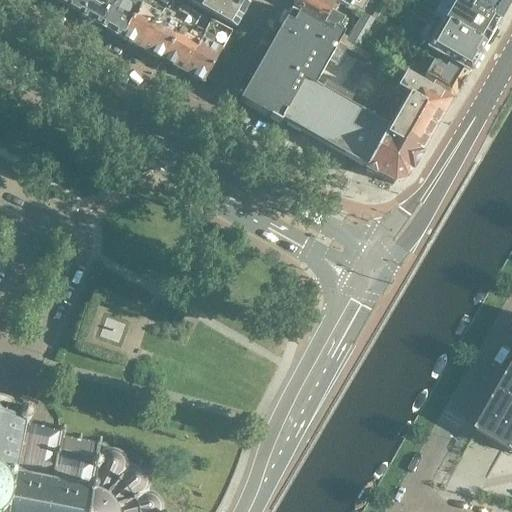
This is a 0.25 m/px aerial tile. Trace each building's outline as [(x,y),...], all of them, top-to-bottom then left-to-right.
[(61,0),(59,4),(79,16),(88,0),(61,0)] [(88,0),(79,16),(99,28),(115,0),(88,0)] [(115,0),(99,28),(120,39),(140,4),(142,0),(115,0)] [(181,0),(198,10),(233,29),(243,12),(218,0),(181,0)] [(218,0),(243,12),(249,0),(218,0)] [(330,0),(295,0),(292,7),(336,32),(343,20),(330,12),(336,3),(330,0)] [(330,0),(336,3),(347,10),(359,17),(368,0),(330,0)] [(454,0),(455,0),(443,21),(485,46),(494,31),(493,30),(498,22),(499,22),(460,0),(439,0),(441,1),(442,0),(454,0)] [(460,0),(499,22),(511,0),(460,0)] [(140,4),(120,39),(141,51),(159,18),(140,8),(142,4),(140,4)] [(181,4),(177,11),(187,17),(191,9),(181,4)] [(429,27),(415,52),(445,69),(448,63),(468,75),(468,74),(469,74),(480,54),(479,54),(485,46),(443,21),(442,21),(441,21),(415,5),(409,15),(429,27)] [(241,99),(242,104),(264,117),(264,118),(272,122),(273,121),(279,124),(281,122),(351,162),(364,169),(387,128),(357,112),(362,104),(325,83),(321,91),(314,87),(328,62),(333,65),(329,73),(356,89),(370,64),(338,46),(343,36),(331,30),(329,34),(300,17),(296,16),(290,12),(241,99)] [(373,20),(362,13),(344,42),(355,49),(373,20)] [(391,28),(394,23),(377,13),(374,19),(391,28)] [(197,25),(202,27),(206,20),(199,16),(197,20),(197,25)] [(180,29),(159,18),(141,51),(161,62),(180,29)] [(210,22),(200,40),(181,73),(203,85),(220,53),(231,34),(210,22)] [(180,29),(161,62),(181,73),(200,40),(203,34),(196,31),(193,36),(180,29)] [(423,57),(411,78),(452,101),(455,96),(468,75),(448,63),(445,69),(423,57)] [(404,97),(387,128),(364,169),(365,169),(364,171),(373,176),(374,175),(393,185),(404,182),(409,174),(410,174),(420,157),(419,157),(450,103),(441,98),(442,98),(435,94),(435,93),(431,91),(430,91),(414,82),(414,83),(398,74),(390,88),(395,91),(404,97)] [(511,369),(476,432),(503,448),(505,448),(511,452),(511,369)] [(0,511),(161,511),(161,507),(159,502),(160,502),(158,499),(157,500),(154,497),(147,495),(149,490),(149,485),(150,485),(150,481),(148,482),(145,476),(140,473),(141,471),(138,470),(137,471),(133,470),(126,471),(126,466),(124,461),(125,460),(123,458),(122,459),(116,455),(110,454),(110,452),(108,452),(108,450),(103,445),(100,444),(100,441),(96,441),(95,443),(80,441),(80,439),(77,438),(76,440),(61,437),(61,434),(56,433),(55,436),(48,434),(49,427),(42,425),(41,430),(37,429),(36,432),(25,430),(26,423),(25,419),(25,418),(17,416),(17,418),(14,419),(9,418),(12,402),(0,399),(0,511)]
